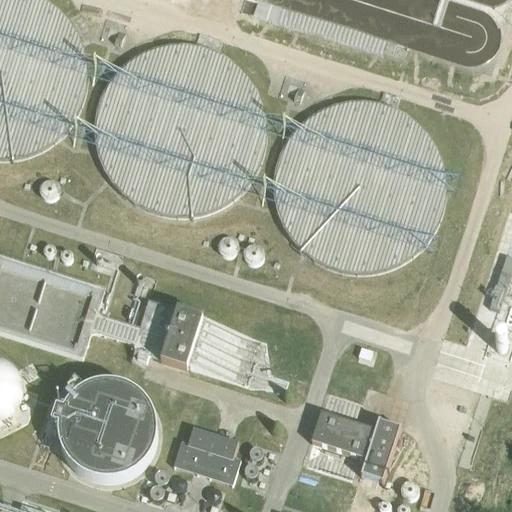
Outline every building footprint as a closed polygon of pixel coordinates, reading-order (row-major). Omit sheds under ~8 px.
[(0,0),(0,162),(2,162),(13,162),(25,159),(36,156),(46,150),(56,143),(64,135),(72,126),(78,116),(82,106),(85,94),(87,83),(87,71),(86,62),(83,50),(78,39),(72,29),(65,20),(57,12),(47,5),(37,0),(0,0)] [(97,121),(96,132),(96,144),(98,156),(102,167),(107,177),(114,187),(121,196),(130,203),(140,209),(151,214),(162,218),(173,220),(185,220),(197,218),(208,216),(219,211),(229,205),(238,198),(246,190),(253,180),(259,170),(263,159),(265,148),(266,136),(266,124),(264,113),(260,102),(255,91),(249,83),(241,74),(232,66),(223,60),(212,55),(201,51),(189,50),(178,49),(166,50),(155,53),(144,58),(134,63),(124,71),(116,79),(109,88),(104,98),(99,109),(97,121)] [(275,185),(275,196),(276,208),(279,219),(284,230),(290,240),(297,249),(306,257),(315,264),(325,270),(336,274),(348,276),(359,277),(371,277),(383,274),(394,270),(404,265),(414,259),(422,251),(430,242),(436,232),(441,221),(444,210),(446,198),(446,187),(444,175),(441,164),(437,153),(431,143),(424,134),(415,126),(406,119),(395,113),(384,109),(373,107),(361,106),(350,107),(338,109),(327,113),(317,118),(307,125),(298,132),(291,141),(285,151),(280,162),(277,173),(275,185)] [(41,200),(46,204),(52,205),(57,202),(61,198),(61,189),(55,184),(47,183),(41,187),(39,193),(41,200)] [(219,256),(224,261),(230,262),(236,259),(239,255),(239,246),(233,241),(225,240),(220,244),(218,250),(219,256)] [(42,253),(42,257),(45,261),(50,263),(54,262),(57,257),(57,252),(53,249),(49,248),(45,249),(42,253)] [(245,264),(250,268),(256,269),(261,267),(265,262),(264,254),(259,248),(251,248),(245,252),(243,258),(245,264)] [(60,258),(60,263),(63,267),(67,268),(72,267),(75,263),(74,258),(71,254),(67,253),(62,255),(60,258)] [(0,336),(83,362),(92,335),(96,321),(105,294),(0,260),(0,336)] [(193,307),(214,314),(221,291),(181,279),(180,286),(198,291),(193,307)] [(147,367),(149,358),(163,362),(161,368),(187,376),(189,371),(251,390),(266,344),(149,307),(140,335),(136,349),(135,353),(140,355),(137,364),(147,367)] [(140,335),(96,321),(92,335),(136,349),(140,335)] [(0,422),(6,420),(13,412),(17,402),(17,391),(15,381),(8,372),(0,366),(0,422)] [(60,426),(59,435),(59,444),(62,454),(66,462),(71,470),(78,476),(86,481),(95,485),(104,486),(114,486),(123,484),(132,480),(140,475),(146,469),(151,462),(154,454),(157,446),(158,438),(157,429),(155,421),(151,413),(147,406),(141,400),(134,395),(126,391),(118,389),(109,388),(99,389),(90,391),(82,396),(74,401),(68,408),(63,417),(60,426)] [(368,431),(322,417),(321,416),(312,446),(366,463),(366,464),(361,480),(384,487),(401,431),(379,424),(376,434),(368,431)] [(181,445),(172,471),(232,490),(240,464),(233,462),(238,447),(192,432),(187,447),(181,445)] [(249,457),(249,461),(252,465),(256,467),(261,465),(264,461),(264,456),(260,453),(256,452),(252,453),(249,457)] [(244,474),(244,479),(247,483),(251,484),(256,483),(259,479),(258,474),(255,470),(251,469),(247,471),(244,474)] [(162,487),(167,485),(169,481),(168,477),(164,475),(159,476),(156,480),(158,485),(162,487)] [(179,492),(184,490),(186,486),(185,482),(181,479),(176,480),(173,485),(175,490),(179,492)] [(401,493),(401,495),(401,496),(401,498),(402,500),(403,501),(405,502),(406,503),(408,504),(410,504),(412,504),(413,503),(415,502),(416,501),(418,500),(418,498),(419,496),(419,495),(419,493),(418,491),(418,490),(417,488),(415,487),(414,486),(412,486),(411,485),(409,485),(407,486),(406,486),(404,487),(403,488),(402,490),(401,491),(401,493)] [(157,505),(162,503),(164,499),(162,495),(159,492),(154,493),(151,498),(153,503),(157,505)] [(215,504),(219,503),(221,499),(220,494),(216,492),(211,493),(209,498),(210,502),(215,504)]
